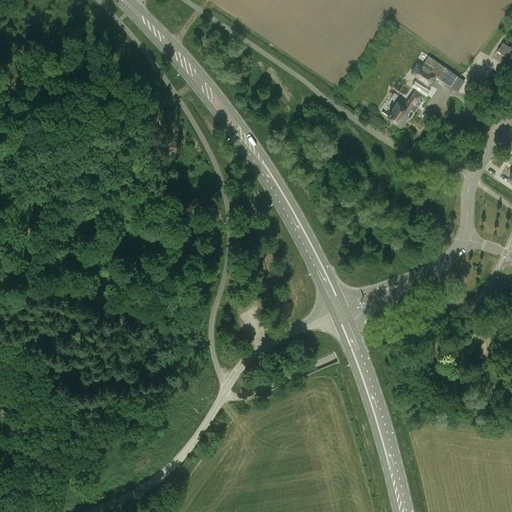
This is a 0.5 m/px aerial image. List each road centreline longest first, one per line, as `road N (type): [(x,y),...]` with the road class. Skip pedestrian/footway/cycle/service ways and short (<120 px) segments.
road 1 (primary): [(340,309),(279,190),(207,89),(122,0)]
road 2 (unclassified): [(147,485),(193,442),(244,362),(282,334),(340,309)]
road 3 (primary): [(403,511),(384,429),(340,309)]
road 4 (secondary): [(340,309),(432,269),(463,240)]
road 5 (tertiary): [(463,240),(467,190),(511,117)]
